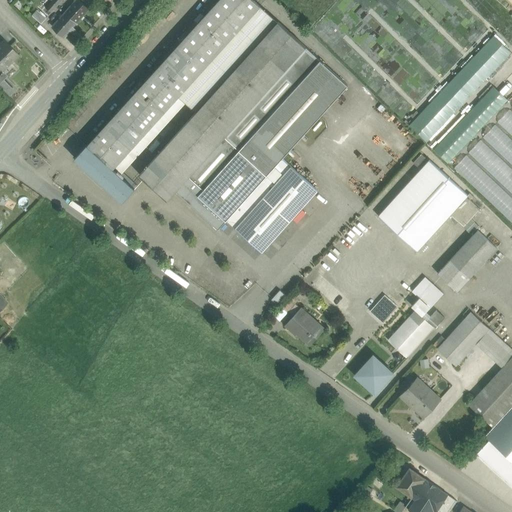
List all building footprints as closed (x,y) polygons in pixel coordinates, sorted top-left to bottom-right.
[(79,0),(76,0),(65,13),(77,23),(89,9),(79,0)] [(219,0),(186,37),(211,60),(260,6),(253,0),(219,0)] [(52,1),(46,8),(51,13),(57,6),(52,1)] [(211,60),(179,96),(186,102),(196,112),(278,22),(260,6),(211,60)] [(46,18),(37,10),(33,16),(41,24),(46,18)] [(77,23),(65,13),(52,27),(64,37),(77,23)] [(196,112),(188,122),(216,147),(225,137),(306,47),(278,22),(196,112)] [(491,34),(410,122),(406,119),(403,121),(426,142),(510,51),(491,34)] [(186,37),(88,145),(114,168),(114,167),(179,96),(211,60),(186,37)] [(4,40),(0,43),(0,69),(1,71),(2,70),(18,54),(4,40),(3,40),(4,40)] [(306,47),(225,137),(239,150),(254,134),(256,134),(282,158),(348,86),(306,47)] [(111,73),(107,69),(99,77),(104,81),(111,73)] [(491,86),(432,149),(448,164),(507,100),(491,86)] [(179,96),(114,167),(121,174),(186,102),(179,96)] [(511,110),(509,108),(497,121),(511,135),(511,110)] [(188,122),(140,175),(167,200),(176,191),(184,182),(216,147),(188,122)] [(511,138),(495,123),(483,136),(511,163),(511,138)] [(239,150),(225,137),(216,147),(184,182),(226,220),(282,158),(256,134),(254,134),(239,150)] [(511,167),(481,138),(468,151),(511,192),(511,167)] [(134,189),(87,146),(75,158),(77,160),(75,161),(78,164),(80,163),(123,202),(134,189)] [(421,153),(414,161),(419,166),(427,158),(421,153)] [(454,167),(511,221),(511,196),(467,153),(454,167)] [(282,158),(226,220),(235,228),(291,166),(282,158)] [(430,160),(378,216),(417,252),(450,215),(468,195),(430,160)] [(291,166),(235,228),(262,253),(318,190),(291,166)] [(226,220),(184,182),(176,191),(218,229),(226,220)] [(468,195),(450,215),(464,228),(480,209),(470,200),(473,196),(470,193),(468,195)] [(474,222),(467,231),(471,235),(479,226),(474,222)] [(478,230),(450,260),(470,278),(497,248),(478,230)] [(470,278),(450,260),(438,274),(457,292),(470,278)] [(443,294),(425,277),(412,292),(420,298),(430,308),(443,294)] [(399,307),(385,294),(373,307),(387,320),(399,307)] [(430,308),(420,298),(412,306),(422,316),(430,308)] [(301,308),(295,304),(288,312),(293,317),(301,308)] [(324,329),(301,308),(293,317),(285,325),(296,335),(297,333),(310,345),(324,329)] [(415,310),(388,340),(407,357),(434,327),(415,310)] [(437,310),(427,320),(436,328),(445,318),(437,310)] [(511,357),(511,349),(471,312),(438,349),(456,366),(476,343),(503,368),(511,357)] [(393,374),(373,356),(355,376),(375,394),(393,374)] [(511,357),(503,368),(469,405),(493,427),(511,406),(511,357)] [(441,400),(417,377),(400,395),(424,418),(441,400)] [(511,406),(493,427),(485,436),(489,440),(511,460),(511,406)] [(511,460),(489,440),(476,455),(511,487),(511,460)] [(410,468),(397,486),(411,497),(412,496),(425,478),(410,468)] [(448,495),(425,478),(412,496),(412,497),(405,507),(412,511),(436,511),(438,510),(448,495)] [(448,495),(438,510),(440,511),(449,511),(457,501),(448,495)]
